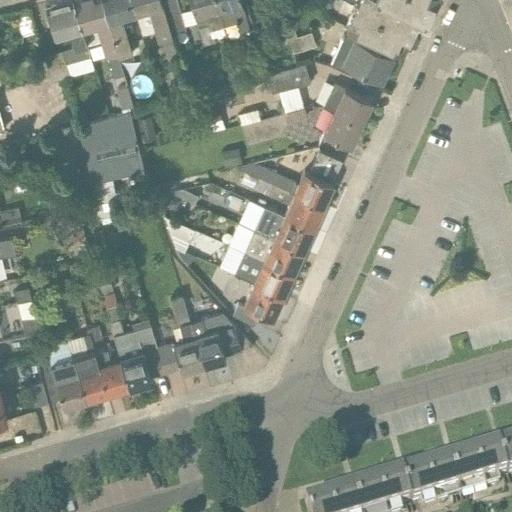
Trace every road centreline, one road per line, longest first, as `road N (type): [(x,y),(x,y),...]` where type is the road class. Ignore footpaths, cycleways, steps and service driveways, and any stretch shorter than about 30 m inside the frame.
road 1 (unclassified): [(292,411),(308,349),(467,0)]
road 2 (unclassified): [(292,411),(366,406),(511,362)]
road 3 (unclassified): [(12,468),(179,421)]
road 4 (unclassified): [(179,421),(201,493),(137,511)]
